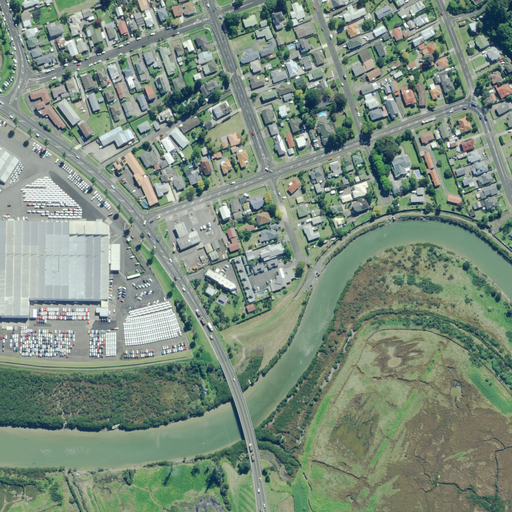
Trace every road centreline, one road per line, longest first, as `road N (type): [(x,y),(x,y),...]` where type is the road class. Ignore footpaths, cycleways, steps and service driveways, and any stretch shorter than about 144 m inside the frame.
road 1 (primary): [(256,467),(211,332),(144,225)]
road 2 (residential): [(22,76),(43,77),(213,17)]
road 3 (residential): [(91,171),(238,87)]
road 4 (residential): [(313,0),(364,140)]
road 5 (residential): [(144,225),(269,175)]
